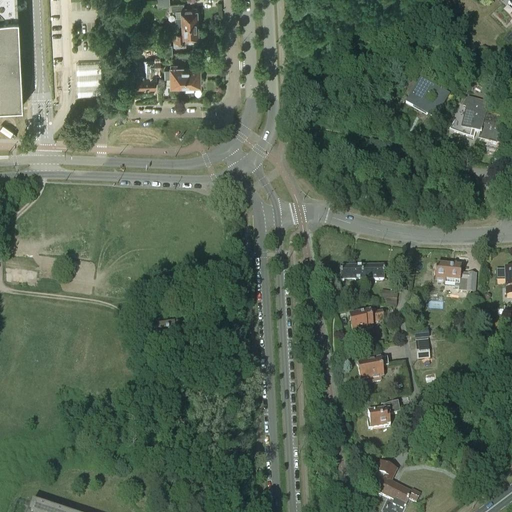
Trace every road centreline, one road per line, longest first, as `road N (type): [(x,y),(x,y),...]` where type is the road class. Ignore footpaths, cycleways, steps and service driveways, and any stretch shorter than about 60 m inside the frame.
road 1 (tertiary): [(259,215),(275,511)]
road 2 (tertiary): [(293,511),(277,215)]
road 3 (residential): [(499,502),(413,387),(402,334),(411,236)]
road 4 (tertiary): [(0,178),(197,181),(236,173)]
road 5 (residential): [(233,60),(230,106),(112,115),(102,126),(101,162)]
road 6 (track): [(205,511),(199,445),(143,377),(125,321)]
road 7 (tertiary): [(249,164),(272,124),(267,0)]
road 8 (track): [(3,287),(106,306),(125,321)]
road 9 (tertiary): [(222,152),(185,164),(101,162)]
